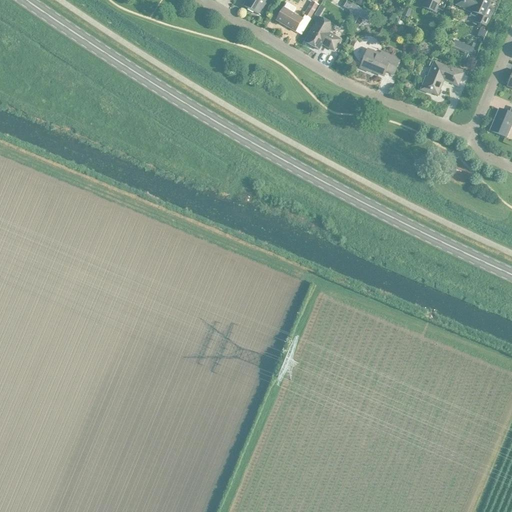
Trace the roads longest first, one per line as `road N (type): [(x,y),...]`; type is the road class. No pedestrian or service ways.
road 1 (primary): [(511,274),(284,161),(25,0)]
road 2 (residential): [(470,139),(338,81),(207,0)]
